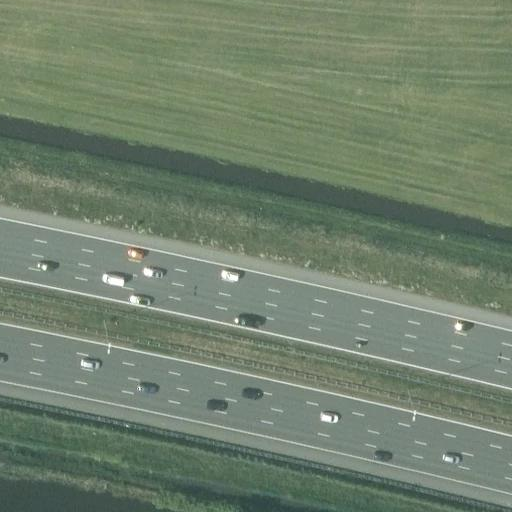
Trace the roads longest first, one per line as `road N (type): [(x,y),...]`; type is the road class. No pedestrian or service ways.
road 1 (motorway): [(0,349),(511,462)]
road 2 (motorway): [(511,358),(0,247)]
